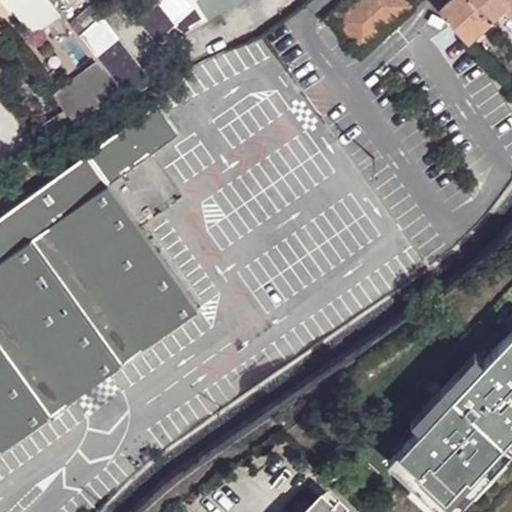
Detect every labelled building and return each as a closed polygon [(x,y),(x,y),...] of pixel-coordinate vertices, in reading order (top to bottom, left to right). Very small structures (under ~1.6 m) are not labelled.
[(8,0),(18,12),(33,0),(8,0)] [(53,3),(50,0),(33,0),(18,12),(34,33),(49,21),(61,12),(53,3)] [(161,0),(141,19),(160,40),(179,23),(186,31),(239,0),(161,0)] [(347,0),(346,0),(333,14),(364,47),(410,4),(406,0),(358,0),(353,5),(347,0)] [(468,39),(469,37),(491,17),(474,0),(449,0),(441,8),(454,23),(468,39)] [(474,0),(491,17),(510,0),(474,0)] [(96,4),(71,25),(80,36),(103,16),(104,15),(96,4)] [(69,23),(61,12),(49,21),(57,32),(69,23)] [(123,91),(129,99),(148,87),(153,84),(103,16),(80,36),(99,62),(108,73),(118,85),(123,91)] [(53,96),(62,106),(72,120),(74,121),(76,126),(123,91),(118,85),(108,73),(99,62),(88,71),(53,96)] [(178,131),(158,101),(86,154),(107,182),(151,150),(178,131)] [(29,132),(38,143),(72,120),(62,106),(29,132)] [(0,445),(196,304),(140,227),(107,182),(86,154),(0,212),(0,445)] [(511,336),(486,369),(427,443),(398,478),(423,498),(440,511),(453,511),(468,495),(471,498),(510,449),(511,450),(511,336)] [(476,361),(417,435),(427,443),(486,369),(476,361)] [(419,502),(431,511),(476,511),(511,467),(511,450),(510,449),(471,498),(468,495),(453,511),(440,511),(423,498),(419,502)]
